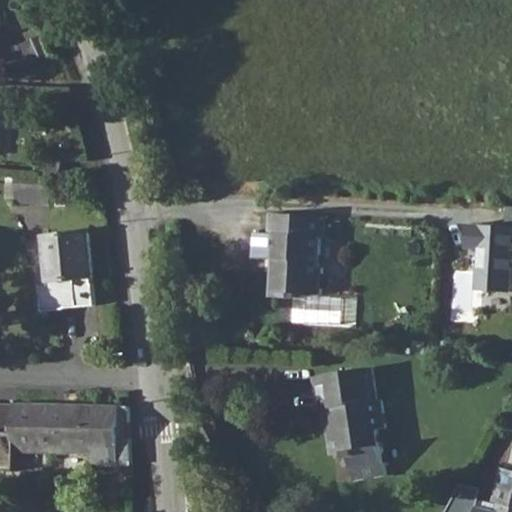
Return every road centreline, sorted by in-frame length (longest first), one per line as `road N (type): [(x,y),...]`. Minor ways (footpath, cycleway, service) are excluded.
road 1 (tertiary): [(153,378),(118,145),(66,0)]
road 2 (residential): [(0,372),(153,378)]
road 3 (tertiary): [(169,511),(153,378)]
